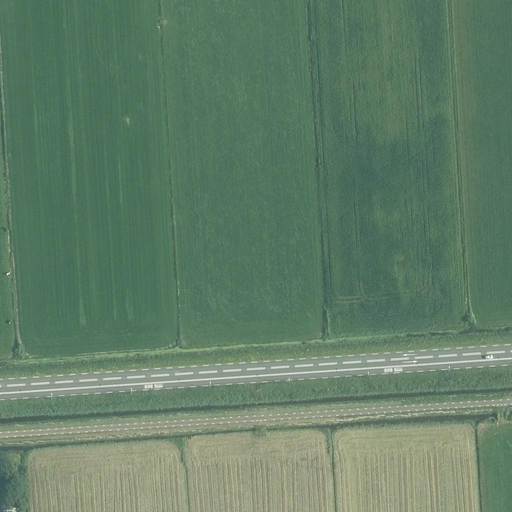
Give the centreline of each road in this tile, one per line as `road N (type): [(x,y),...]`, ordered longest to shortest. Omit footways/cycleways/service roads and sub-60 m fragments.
road 1 (primary): [(0,390),(511,355)]
road 2 (unclassified): [(0,435),(511,403)]
